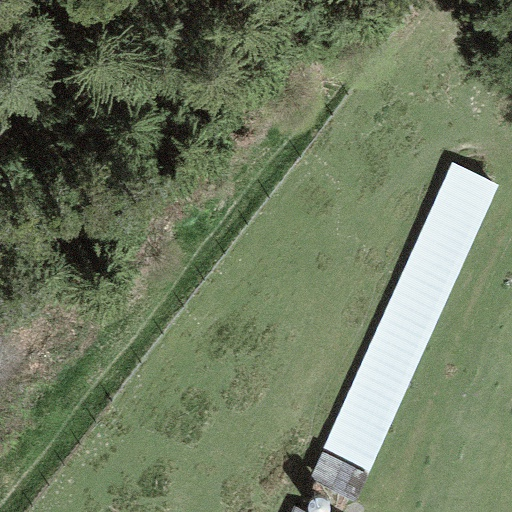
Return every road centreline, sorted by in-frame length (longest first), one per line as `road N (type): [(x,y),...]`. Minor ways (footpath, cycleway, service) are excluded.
road 1 (track): [(0,497),(374,0)]
road 2 (track): [(414,454),(511,238)]
